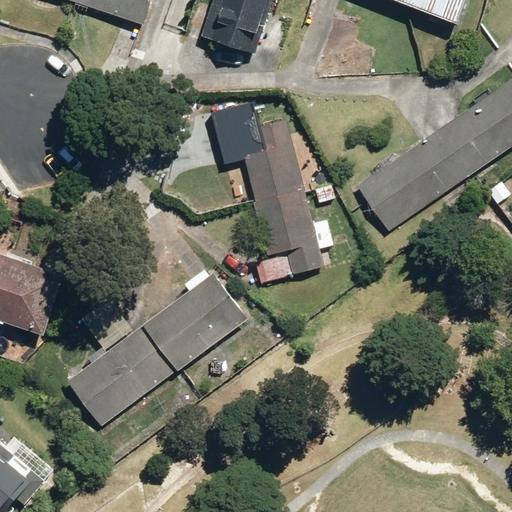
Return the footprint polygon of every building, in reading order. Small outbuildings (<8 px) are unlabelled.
[(150,0),(63,0),(142,26),(150,0)] [(273,0),(212,0),(200,42),(252,58),(254,53),(279,61),(290,23),(268,16),(273,0)] [(464,0),(378,0),(453,30),(464,0)] [(388,233),(511,148),(511,80),(357,186),(388,233)] [(227,158),(241,155),(271,257),(254,262),(261,286),(323,267),(280,122),(222,140),(227,158)] [(0,323),(44,339),(67,271),(0,248),(0,323)] [(101,429),(246,321),(207,271),(181,290),(184,294),(133,332),(110,300),(81,322),(102,350),(86,362),(89,365),(66,383),(101,429)] [(0,511),(7,505),(10,507),(45,466),(14,439),(7,447),(0,440),(0,511)]
